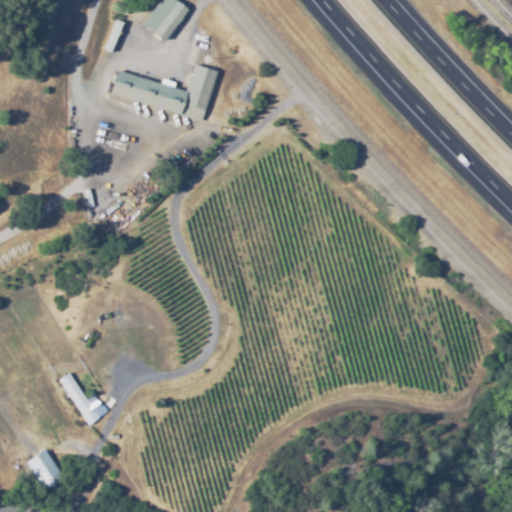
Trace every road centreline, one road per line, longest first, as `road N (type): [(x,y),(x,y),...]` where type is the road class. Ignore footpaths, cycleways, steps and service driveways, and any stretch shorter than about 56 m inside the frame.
road 1 (tertiary): [(232,0),(368,161),(511,305)]
road 2 (motorway): [(321,0),(511,204)]
road 3 (motorway): [(511,135),(384,0)]
